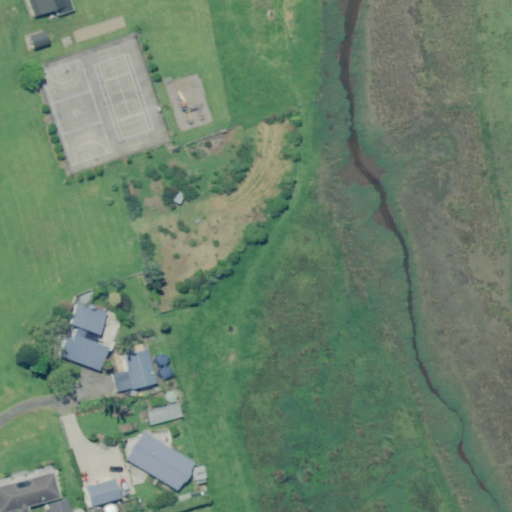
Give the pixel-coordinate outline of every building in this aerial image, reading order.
[(55,13),(72,7),(69,0),(25,0),(32,16),(53,9),(55,13)] [(30,46),(45,42),(41,28),(26,33),(30,46)] [(68,339),(62,337),(56,355),(93,368),(101,346),(90,342),(101,310),(74,301),(66,325),(72,327),(72,330),(70,333),(68,339)] [(152,382),(144,348),(119,354),(124,374),(109,378),(112,392),(152,382)] [(166,351),(150,355),(156,381),(172,377),(166,351)] [(189,462),(138,431),(122,459),(173,489),(189,462)] [(202,477),(200,465),(190,467),(193,479),(202,477)] [(67,511),(64,496),(57,498),(51,472),(9,483),(0,485),(0,511),(22,507),(43,502),(45,511),(67,511)] [(116,498),(111,479),(81,487),(86,505),(116,498)] [(204,491),(201,480),(192,482),(195,494),(204,491)]
